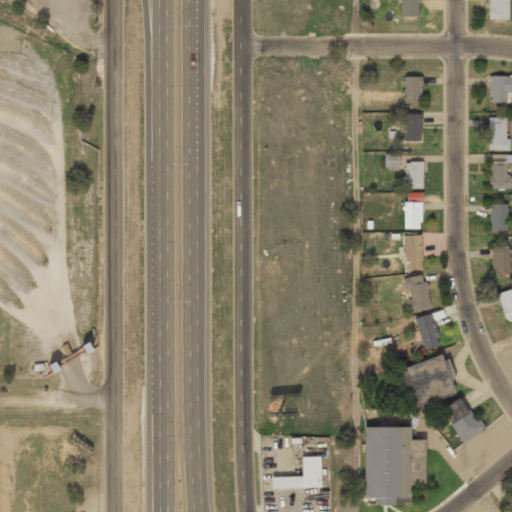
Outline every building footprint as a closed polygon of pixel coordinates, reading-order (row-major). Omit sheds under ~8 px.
[(399,0),(399,17),(418,17),(418,0),(399,0)] [(508,0),(487,0),(487,20),(508,20),(508,0)] [(511,75),(489,75),(489,102),(511,102),(511,75)] [(404,103),(421,103),(421,77),(404,77),(404,103)] [(420,114),(404,114),(404,141),(420,141),(420,114)] [(488,149),(507,149),(507,117),(488,117),(488,149)] [(383,168),(398,168),(399,154),(384,154),(383,168)] [(511,155),(489,155),(489,189),(508,190),(509,162),(511,162),(511,155)] [(422,162),(403,162),(403,188),(422,188),(422,162)] [(402,229),(420,229),(420,203),(402,203),(402,229)] [(506,204),(489,204),(489,231),(506,231),(506,204)] [(420,236),(404,236),(404,269),(420,269),(420,236)] [(509,274),(509,248),(492,248),(492,274),(509,274)] [(429,307),(423,275),(404,279),(409,311),(429,307)] [(504,319),(511,317),(511,289),(497,293),(504,319)] [(414,319),(422,350),(440,345),(431,314),(414,319)] [(397,368),(408,408),(455,394),(444,355),(397,368)] [(441,408),(460,443),(482,431),(463,396),(441,408)] [(364,428),(363,500),(410,500),(410,491),(425,491),(425,442),(411,442),(411,428),(364,428)] [(300,457),(301,476),(270,477),(271,489),(320,487),(319,456),(300,457)] [(511,511),(511,500),(503,508),(505,511),(511,511)]
